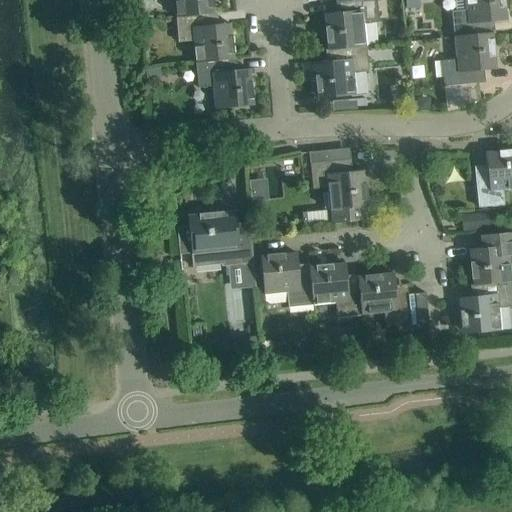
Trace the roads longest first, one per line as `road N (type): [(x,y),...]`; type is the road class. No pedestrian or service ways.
road 1 (unclassified): [(138,419),(511,377)]
road 2 (residential): [(138,419),(111,148)]
road 3 (residential): [(111,148),(287,129)]
road 4 (residential): [(111,148),(96,0)]
road 5 (unclassified): [(0,437),(138,419)]
road 6 (residential): [(287,129),(272,0)]
road 7 (residential): [(287,129),(407,125)]
